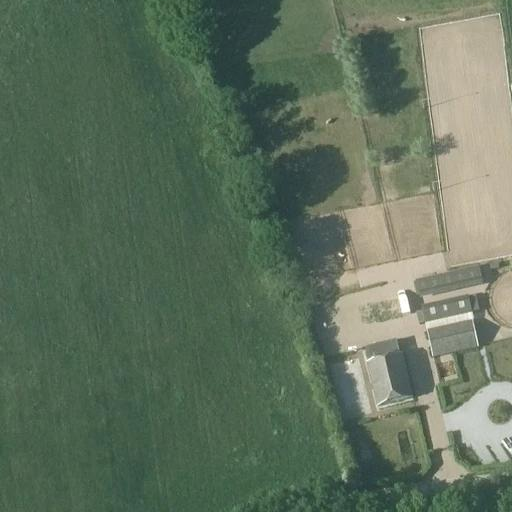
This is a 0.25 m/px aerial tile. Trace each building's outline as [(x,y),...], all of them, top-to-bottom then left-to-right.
[(419,301),(431,298),(483,287),(479,268),(415,282),(419,301)] [(468,298),(421,308),(425,327),(472,316),(468,298)] [(432,360),(453,356),(478,351),(471,324),(426,334),(432,360)] [(410,400),(400,358),(366,367),(377,408),(410,400)] [(470,511),(486,511),(484,501),(469,504),(470,511)]
